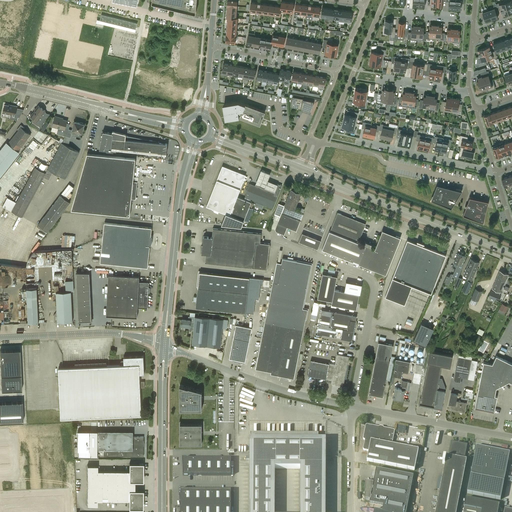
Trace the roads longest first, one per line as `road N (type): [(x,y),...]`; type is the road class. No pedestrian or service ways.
road 1 (unclassified): [(352,406),(370,279),(263,231),(182,228)]
road 2 (secondary): [(208,137),(455,233)]
road 3 (secondary): [(511,251),(308,169)]
road 4 (unclassified): [(352,406),(261,384),(164,345)]
road 5 (unknown): [(0,216),(7,221),(2,234),(15,230),(68,180),(94,106)]
road 6 (tertiary): [(164,345),(188,160)]
road 7 (tertiary): [(161,511),(164,345)]
road 8 (unclassified): [(164,345),(123,334),(0,337)]
road 9 (unclassified): [(511,437),(352,406)]
road 10 (residential): [(317,143),(383,0)]
road 11 (residential): [(495,173),(356,141)]
road 12 (residential): [(210,47),(337,71)]
